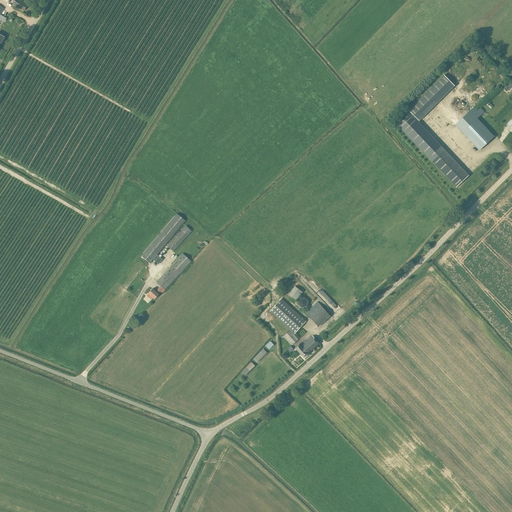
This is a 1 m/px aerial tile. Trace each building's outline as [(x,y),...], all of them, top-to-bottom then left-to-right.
[(15,0),(12,5),(23,11),(27,5),(19,0),(15,0)] [(408,110),(419,121),(454,86),(444,75),(408,110)] [(511,90),(511,85),(509,83),(503,89),(508,94),(511,90)] [(470,111),(477,118),(481,115),(474,108),(470,111)] [(398,125),(456,187),(469,175),(410,113),(398,125)] [(462,132),(480,150),(494,137),(477,118),(462,132)] [(141,256),(150,263),(185,221),(176,214),(141,256)] [(167,246),(173,251),(191,231),(185,226),(167,246)] [(166,288),(191,261),(182,253),(161,277),(156,282),(160,286),(155,292),(152,289),(148,293),(148,294),(146,295),(150,298),(151,296),(154,299),(160,292),(162,293),(166,288)] [(294,287),(288,296),(296,301),(302,293),(294,287)] [(303,295),(297,301),(298,302),(297,303),(303,310),(310,302),(303,295)] [(270,311),(294,334),(306,321),(281,299),(270,311)] [(306,313),(319,327),(331,316),(318,302),(306,313)] [(284,336),(293,345),(298,340),(290,330),(284,336)] [(295,348),(304,358),(308,354),(308,353),(319,343),(313,336),(306,342),(305,341),(303,343),(304,344),(302,345),(301,344),(300,345),(300,344),(295,348)] [(265,346),(269,350),(274,345),(270,341),(265,346)] [(254,359),(258,363),(267,353),(263,349),(254,359)] [(241,372),(245,376),(255,366),(251,362),(241,372)]
